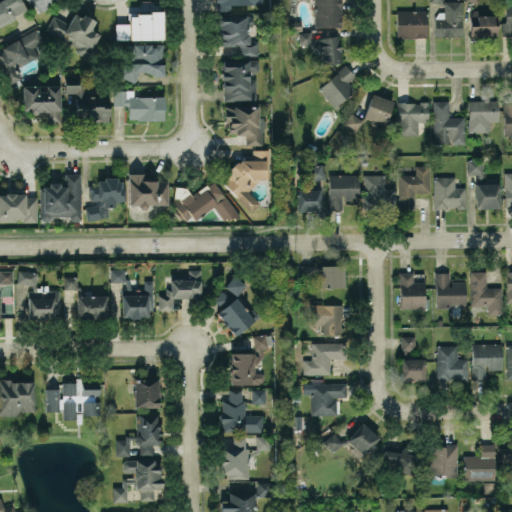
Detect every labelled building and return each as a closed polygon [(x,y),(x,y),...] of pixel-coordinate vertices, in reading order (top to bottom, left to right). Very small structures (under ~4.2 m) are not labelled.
[(0,0),(0,24),(27,11),(21,0),(0,0)] [(32,0),(36,10),(57,3),(55,0),(32,0)] [(262,4),(261,0),(215,0),(215,10),(230,10),(230,4),(262,4)] [(341,0),(314,0),(314,27),(341,26),(341,0)] [(462,37),(463,1),(444,1),(444,13),(435,13),(434,36),(462,37)] [(502,35),(511,34),(511,4),(505,4),(505,22),(501,22),(502,35)] [(396,10),(396,38),(426,37),(426,10),(396,10)] [(52,16),(44,34),(89,54),(99,33),(91,30),(94,21),(73,12),(69,23),(52,16)] [(115,40),(162,39),(161,12),(128,13),(128,23),(115,24),(115,40)] [(469,15),(470,36),(496,35),(495,14),(469,15)] [(257,55),(257,41),(248,41),(248,25),(252,25),(252,15),(218,15),(218,48),(239,48),(239,55),(257,55)] [(14,66),(48,49),(37,28),(0,46),(0,71),(6,84),(20,78),(14,66)] [(312,44),(312,31),(298,32),(299,44),(312,44)] [(318,37),(321,64),(342,61),(339,35),(318,37)] [(163,43),(122,44),(123,80),(137,80),(137,75),(164,74),(163,43)] [(256,100),(255,78),(248,78),(248,72),(257,72),(257,59),(221,60),(222,101),(256,100)] [(354,89),(347,82),(354,75),(345,64),(318,89),(335,107),(354,89)] [(108,121),(108,92),(83,92),(83,75),(64,75),(65,93),(73,93),(73,121),(108,121)] [(23,112),(44,112),(44,122),(60,122),(59,85),(22,86),(23,112)] [(163,96),(133,96),(133,89),(112,90),(113,106),(128,105),(128,120),(163,119),(163,96)] [(363,116),(384,124),(392,101),(371,93),(363,116)] [(498,121),(498,100),(468,101),(468,132),(489,131),(489,121),(498,121)] [(511,135),(511,100),(502,101),(504,136),(511,135)] [(433,144),(464,143),(464,116),(448,116),(448,101),(432,101),(433,144)] [(427,122),(428,102),(397,102),(397,135),(418,135),(418,122),(427,122)] [(245,145),(263,145),(262,117),(258,117),(258,105),(224,105),(224,122),(228,122),(228,134),(245,134),(245,145)] [(343,123),(355,132),(363,121),(351,113),(343,123)] [(250,213),(260,204),(247,190),(261,178),(267,178),(267,149),(251,149),(251,160),(238,160),(229,168),(229,175),(222,181),(250,213)] [(482,159),(466,160),(467,174),(482,173),(482,159)] [(306,188),(319,187),(318,180),(324,179),(322,164),(304,166),(306,188)] [(429,165),(414,165),(414,174),(398,174),(398,209),(414,208),(414,193),(429,192),(429,165)] [(81,220),(79,173),(64,173),(64,184),(39,185),(40,218),(69,217),(70,220),(81,220)] [(167,180),(142,180),(142,173),(128,173),(127,205),(166,205),(167,180)] [(358,174),(328,174),(328,209),(342,209),(342,200),(358,200),(358,174)] [(465,208),(465,186),(454,187),(454,176),(433,176),(433,208),(465,208)] [(86,219),(107,219),(106,204),(123,204),(123,178),(96,178),(96,185),(89,185),(89,204),(86,204),(86,219)] [(212,206),(225,223),(238,214),(211,178),(172,207),(182,220),(190,214),(194,220),(212,206)] [(475,208),(499,207),(498,182),(474,183),(475,208)] [(296,210),(320,210),(320,189),(296,189),(296,210)] [(0,221),(36,221),(35,197),(25,197),(25,194),(0,194),(0,221)] [(344,264),(300,265),(301,279),(320,279),(320,287),(345,286),(344,264)] [(124,281),(124,268),(110,269),(110,282),(124,281)] [(12,270),(0,269),(0,283),(12,283),(12,270)] [(200,298),(200,269),(187,269),(187,277),(170,277),(170,288),(165,288),(165,294),(158,294),(158,312),(175,312),(174,298),(200,298)] [(36,271),(18,270),(17,286),(28,286),(27,316),(58,317),(59,289),(35,288),(36,271)] [(424,308),(423,281),(413,282),(412,271),(399,272),(399,308),(424,308)] [(470,306),(487,305),(487,314),(502,314),(501,287),(486,287),(485,271),(469,271),(470,306)] [(449,272),(435,272),(435,308),(466,307),(465,280),(449,280),(449,272)] [(245,284),(233,275),(212,301),(220,307),(214,315),(239,335),(254,315),(233,298),(245,284)] [(77,288),(76,276),(63,276),(63,289),(77,288)] [(151,280),(143,280),(143,288),(121,289),(121,317),(151,316),(151,280)] [(0,314),(13,314),(13,296),(0,295),(0,314)] [(77,319),(106,318),(106,295),(76,296),(77,319)] [(310,325),(322,325),(322,334),(343,334),(343,304),(310,304),(310,325)] [(229,352),(230,384),(263,383),(262,373),(259,373),(258,348),(267,348),(266,334),(254,334),(254,352),(229,352)] [(414,351),(415,336),(401,336),(400,351),(414,351)] [(344,342),(311,342),(311,359),(303,359),(303,374),(330,374),(330,358),(344,358),(344,342)] [(501,343),(471,343),(472,379),(486,378),(485,369),(501,369),(501,343)] [(436,379),(467,379),(467,358),(456,358),(456,344),(436,345),(436,379)] [(399,359),(400,380),(424,380),(424,358),(399,359)] [(133,378),(134,407),(158,407),(157,377),(133,378)] [(0,414),(34,413),(34,380),(0,380),(0,414)] [(99,394),(98,380),(81,381),(81,395),(99,394)] [(62,382),(62,395),(76,394),(75,382),(62,382)] [(337,414),(336,397),(345,397),(345,382),(302,383),(302,394),(310,394),(311,415),(337,414)] [(58,388),(45,388),(45,410),(59,410),(58,388)] [(253,431),(253,415),(243,414),(243,389),(228,389),(228,399),(220,399),(220,431),(253,431)] [(62,419),(75,419),(75,401),(62,402),(62,419)] [(81,415),(99,414),(99,401),(81,402),(81,415)] [(152,454),(152,444),(159,444),(158,413),(137,413),(138,455),(152,454)] [(346,440),(363,454),(378,436),(361,422),(346,440)] [(324,440),(332,451),(342,444),(334,432),(324,440)] [(221,447),(220,476),(247,477),(248,447),(244,447),(245,435),(232,435),(232,447),(221,447)] [(128,455),(129,439),(115,438),(115,455),(128,455)] [(493,443),(480,444),(480,455),(463,455),(463,479),(494,479),(493,443)] [(432,459),(425,459),(426,477),(457,477),(456,444),(432,445),(432,459)] [(395,465),(395,474),(414,473),(413,448),(400,448),(400,446),(382,447),(383,466),(395,465)] [(511,446),(500,447),(499,462),(511,462),(511,446)] [(140,500),(154,499),(153,487),(160,487),(160,460),(122,461),(122,472),(134,471),(134,488),(139,488),(140,500)] [(112,487),(112,501),(127,501),(127,479),(122,479),(122,486),(112,487)] [(219,511),(254,511),(254,492),(228,492),(228,501),(219,501),(219,511)]
